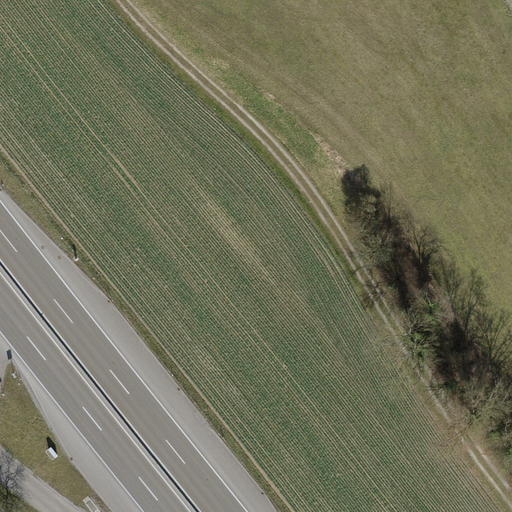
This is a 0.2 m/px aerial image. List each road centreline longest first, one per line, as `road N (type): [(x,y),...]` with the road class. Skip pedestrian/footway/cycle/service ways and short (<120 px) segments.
road 1 (track): [(131,0),(287,158),(511,494)]
road 2 (motorway): [(226,511),(0,227)]
road 3 (motorway): [(0,302),(166,511)]
